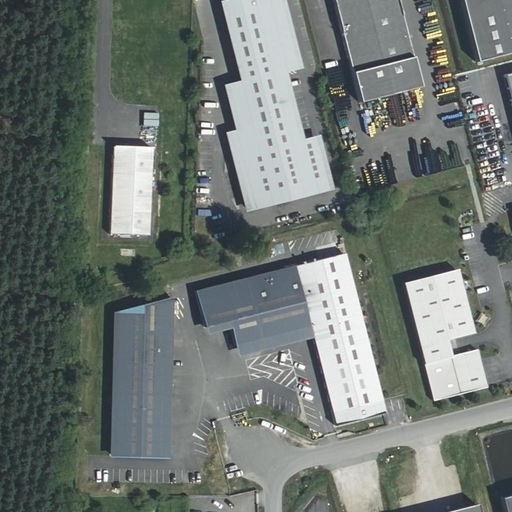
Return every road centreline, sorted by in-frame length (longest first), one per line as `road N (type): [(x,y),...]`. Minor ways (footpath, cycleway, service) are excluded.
road 1 (unknown): [(288,0),(332,197),(325,208),(243,230),(226,215),(214,158),(206,0)]
road 2 (unclassified): [(285,467),(511,407)]
road 3 (unknown): [(187,366),(293,338),(329,454)]
